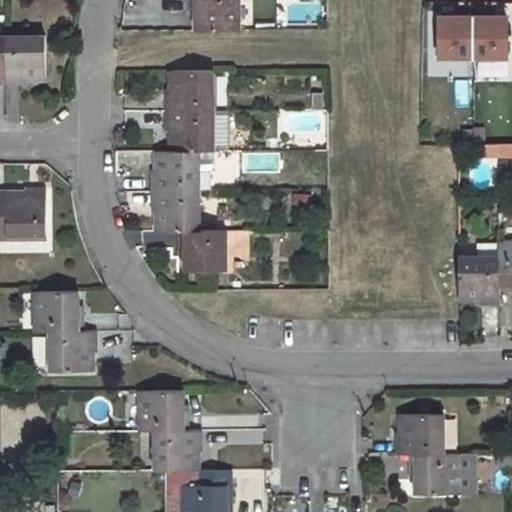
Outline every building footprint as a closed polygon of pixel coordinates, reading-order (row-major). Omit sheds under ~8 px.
[(237,0),(189,0),(190,11),(194,11),(194,31),(238,30),(237,0)] [(439,56),(473,56),(472,17),(439,17),(439,56)] [(473,56),(506,56),(506,17),(472,17),(473,56)] [(26,83),(26,77),(46,77),(45,35),(6,35),(6,83),(26,83)] [(214,70),(171,71),(172,91),(166,91),(167,110),(215,110),(214,70)] [(215,110),(167,110),(167,131),(172,131),(173,151),(200,151),(216,151),(215,110)] [(482,158),(511,156),(511,141),(481,143),(482,158)] [(173,151),(157,151),(158,171),(152,171),(153,191),(200,191),(200,151),(173,151)] [(25,193),(0,192),(0,223),(7,223),(7,235),(47,236),(46,188),(25,188),(25,193)] [(200,191),(153,191),(153,212),(158,212),(158,230),(178,231),(200,231),(200,191)] [(200,231),(178,231),(179,251),(185,250),(185,270),(226,270),(226,230),(200,231)] [(498,244),(499,290),(511,290),(511,243),(498,243),(498,244)] [(474,256),(459,257),(459,299),(478,299),(478,303),(499,303),(499,290),(498,244),(474,244),(474,256)] [(79,290),(37,290),(36,330),(49,330),(85,330),(85,310),(79,310),(79,290)] [(85,330),(49,330),(50,371),(93,371),(93,350),(99,350),(99,329),(85,330)] [(190,408),(185,408),(185,389),(142,389),(142,429),(155,429),(190,429),(190,408)] [(443,412),(401,412),(401,433),(397,433),(396,452),(409,452),(443,452),(443,412)] [(190,429),(155,429),(155,469),(186,469),(199,469),(198,449),(203,449),(203,428),(190,429)] [(443,452),(409,452),(409,474),(414,473),(414,492),(458,492),(458,452),(443,452)] [(199,469),(186,469),(186,487),(185,511),(229,511),(230,506),(234,506),(234,469),(199,469)] [(185,511),(186,487),(169,487),(169,511),(185,511)]
